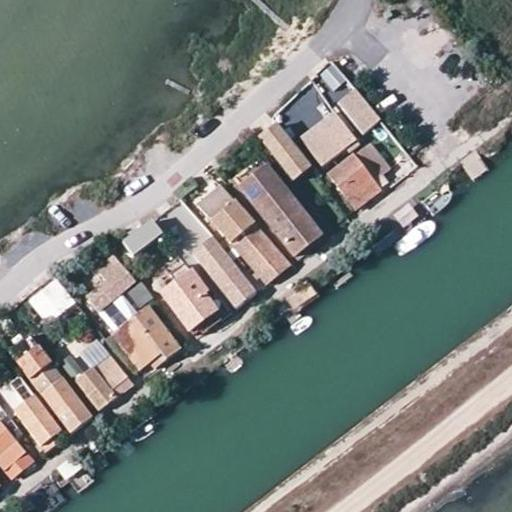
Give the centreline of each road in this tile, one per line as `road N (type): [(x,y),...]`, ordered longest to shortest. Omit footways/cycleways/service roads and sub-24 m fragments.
road 1 (residential): [(0,291),(35,260),(145,204),(338,29),(358,0)]
road 2 (track): [(511,378),(343,511)]
